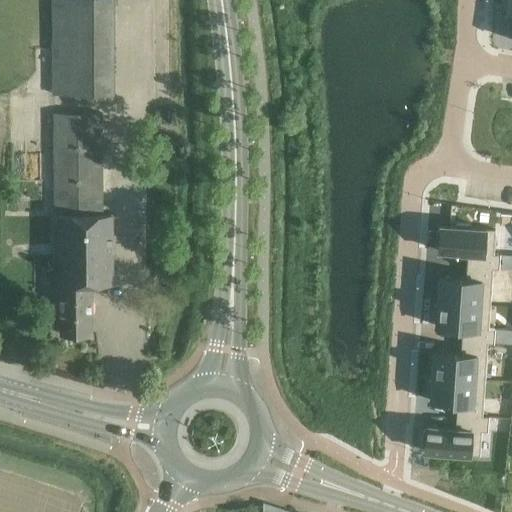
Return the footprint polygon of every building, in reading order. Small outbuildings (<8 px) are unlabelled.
[(112,0),(50,0),(50,95),(113,95),(112,0)] [(91,333),(91,285),(98,285),(99,284),(114,284),(113,214),(103,214),(103,112),(52,112),(52,214),(54,300),(60,300),(60,334),(91,333)] [(434,232),(433,247),(436,247),(436,253),(465,254),(464,266),(492,267),(492,253),(483,253),(484,229),(468,228),(468,225),(453,224),(453,227),(437,227),(437,232),(434,232)] [(437,278),(436,303),(481,304),(482,281),(491,282),(492,267),(464,266),(464,279),(437,278)] [(433,306),(432,321),(435,321),(435,328),(460,329),(459,341),(487,342),(487,329),(480,329),(481,304),(436,303),(436,306),(433,306)] [(432,352),(431,377),(475,379),(476,356),(486,356),(487,342),(459,341),(459,354),(432,352)] [(428,381),(427,396),(430,396),(430,403),(454,404),(454,416),(481,417),(482,404),(474,404),(475,379),(431,377),(430,381),(428,381)] [(422,432),(421,448),(424,448),(424,454),(443,454),(443,457),(458,458),(458,455),(470,456),(471,432),(481,432),(481,417),(454,416),(453,428),(425,427),(425,432),(422,432)] [(295,511),(263,502),(263,503),(262,511),(295,511)]
